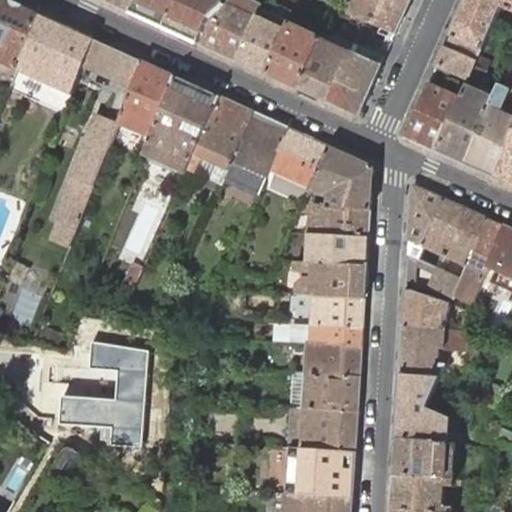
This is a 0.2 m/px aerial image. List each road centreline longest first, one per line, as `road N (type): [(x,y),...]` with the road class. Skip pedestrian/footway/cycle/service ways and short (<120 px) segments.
road 1 (residential): [(387,146),(397,177),(377,511)]
road 2 (residential): [(387,146),(58,0)]
road 3 (residential): [(441,0),(388,122),(387,146)]
road 4 (residential): [(511,204),(387,146)]
